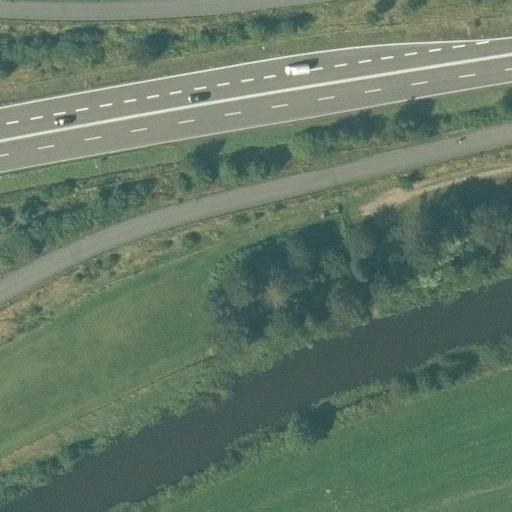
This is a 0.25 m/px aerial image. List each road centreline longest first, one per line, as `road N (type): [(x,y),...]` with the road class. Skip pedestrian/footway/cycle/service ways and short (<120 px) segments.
road 1 (unclassified): [(0,289),(146,221),(511,135)]
road 2 (trunk): [(511,46),(0,132)]
road 3 (trunk): [(0,156),(511,71)]
road 4 (unclassified): [(234,0),(0,5)]
